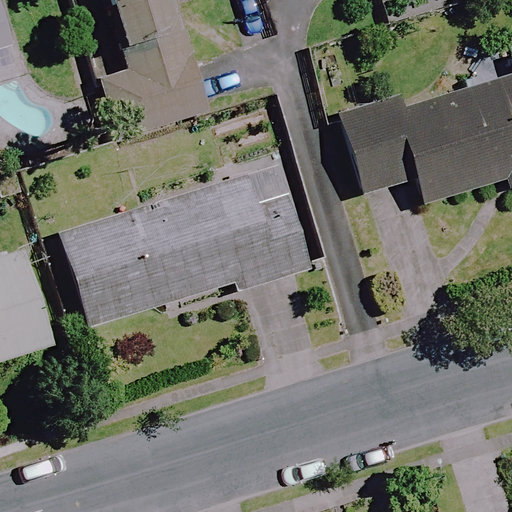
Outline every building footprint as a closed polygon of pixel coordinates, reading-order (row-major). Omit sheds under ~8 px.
[(97,0),(114,53),(174,35),(163,0),(97,0)] [(0,42),(0,75),(9,72),(0,42)] [(511,189),(511,58),(509,59),(511,69),(511,76),(393,111),(390,101),(330,119),(354,201),(405,186),(412,210),(496,185),(499,194),(511,189)] [(299,276),(280,215),(251,225),(237,183),(51,242),(80,335),(224,289),(227,299),(299,276)] [(0,363),(37,352),(9,259),(0,261),(0,363)]
